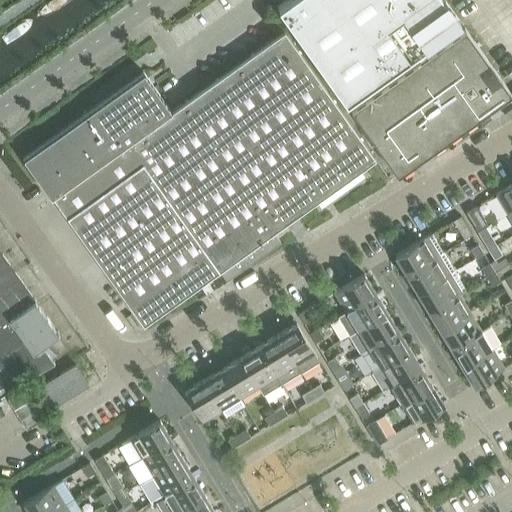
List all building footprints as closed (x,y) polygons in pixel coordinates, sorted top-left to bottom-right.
[(285,0),(277,6),(345,102),(459,20),(444,0),(285,0)] [(464,28),(350,109),(397,174),(511,93),(464,28)] [(171,111),(51,197),(52,199),(54,198),(108,273),(143,322),(218,269),(226,280),(280,242),(272,230),(374,157),(284,30),(171,111)] [(171,111),(143,72),(23,158),(51,197),(171,111)] [(511,183),(495,194),(506,213),(511,209),(511,183)] [(477,231),(487,224),(476,205),(466,212),(477,231)] [(460,215),(452,220),(464,238),(472,234),(460,215)] [(431,232),(395,254),(406,274),(443,251),(431,232)] [(491,235),(483,240),(488,249),(496,244),(491,235)] [(483,253),(477,243),(469,248),(475,258),(483,253)] [(496,244),(488,249),(494,258),(502,253),(496,244)] [(0,322),(1,323),(35,299),(0,250),(0,322)] [(443,251),(406,274),(417,292),(454,270),(443,251)] [(489,262),(481,267),(486,276),(494,271),(489,262)] [(454,270),(417,292),(429,311),(458,293),(465,289),(454,270)] [(494,271),(486,276),(492,285),(500,280),(494,271)] [(364,273),(334,291),(346,310),(375,292),(364,273)] [(375,292),(346,310),(357,329),(387,311),(375,292)] [(458,293),(429,311),(440,329),(469,311),(458,293)] [(1,323),(0,323),(0,368),(13,387),(54,363),(41,344),(58,332),(58,330),(57,331),(35,300),(36,300),(35,299),(1,323)] [(511,300),(511,299),(503,304),(509,313),(511,310),(511,300)] [(306,309),(298,314),(304,323),(312,318),(306,309)] [(357,329),(350,333),(361,351),(363,350),(363,351),(398,329),(387,311),(357,329)] [(469,311),(440,329),(451,347),(481,329),(469,311)] [(277,334),(300,372),(319,360),(296,322),(277,334)] [(481,329),(451,347),(462,366),(492,348),(492,349),(499,345),(488,326),(481,330),(481,329)] [(317,328),(309,332),(315,342),(323,337),(317,328)] [(372,365),(370,366),(372,370),(409,348),(398,329),(363,351),(372,365)] [(277,334),(258,345),(281,383),(299,372),(300,372),(277,334)] [(258,345),(240,356),(258,386),(263,394),(281,383),(258,345)] [(409,348),(372,370),(381,384),(388,380),(391,384),(420,366),(409,348)] [(492,348),(462,366),(474,385),(504,367),(492,349),(492,348)] [(240,356),(222,368),(240,397),(258,386),(240,356)] [(334,356),(326,361),(332,370),(340,365),(334,356)] [(75,364),(39,386),(51,406),(87,384),(75,364)] [(340,365),(332,370),(337,379),(345,374),(340,365)] [(420,366),(391,384),(402,403),(432,385),(420,366)] [(222,368),(203,379),(221,408),(222,408),(226,415),(244,404),(240,397),(222,368)] [(203,379),(184,390),(202,420),(221,408),(203,379)] [(319,383),(310,388),(315,397),(324,391),(319,383)] [(443,404),(432,385),(402,403),(414,422),(443,404)] [(46,416),(28,386),(7,398),(25,429),(46,416)] [(310,388),(301,394),(306,402),(315,397),(310,388)] [(362,401),(357,393),(349,398),(354,406),(362,401)] [(362,401),(354,406),(360,415),(368,410),(362,401)] [(282,405),(273,411),(278,419),(287,413),(282,405)] [(273,411),(264,417),(269,425),(278,419),(273,411)] [(159,419),(121,442),(133,462),(171,438),(159,419)] [(387,438),(375,419),(366,425),(377,444),(387,438)] [(250,436),(245,428),(236,433),(241,441),(250,436)] [(236,433),(227,439),(232,447),(241,441),(236,433)] [(171,438),(133,462),(144,480),(182,457),(171,438)] [(102,454),(94,459),(100,468),(108,464),(102,454)] [(182,457),(144,480),(155,499),(193,475),(182,457)] [(89,462),(81,467),(87,476),(95,471),(89,462)] [(193,475),(155,499),(163,511),(174,511),(204,494),(193,475)] [(62,478),(23,502),(29,511),(49,511),(65,503),(73,498),(62,478)] [(120,483),(112,487),(117,496),(125,492),(120,483)] [(112,500),(106,490),(98,495),(104,504),(112,500)] [(125,492),(117,496),(123,506),(131,501),(125,492)] [(215,511),(204,494),(174,511),(215,511)] [(65,503),(49,511),(81,511),(73,498),(65,503)]
